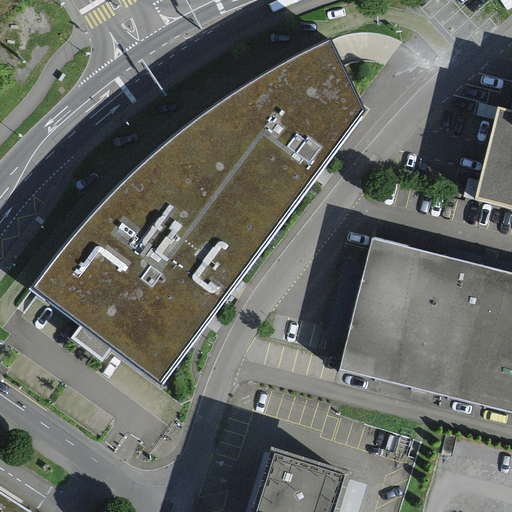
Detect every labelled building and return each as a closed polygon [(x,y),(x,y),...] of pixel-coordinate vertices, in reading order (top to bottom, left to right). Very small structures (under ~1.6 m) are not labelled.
[(54,245),(17,300),(88,348),(153,393),(209,320),(320,173),(355,128),(333,83),(316,50),(240,87),(170,136),(108,188),(54,245)] [(511,113),(503,111),(481,202),(511,209),(511,113)] [(511,274),(373,242),(342,372),(511,411),(511,274)] [(274,458),(257,511),(338,511),(348,480),(274,458)] [(0,511),(24,511),(0,496),(0,511)]
